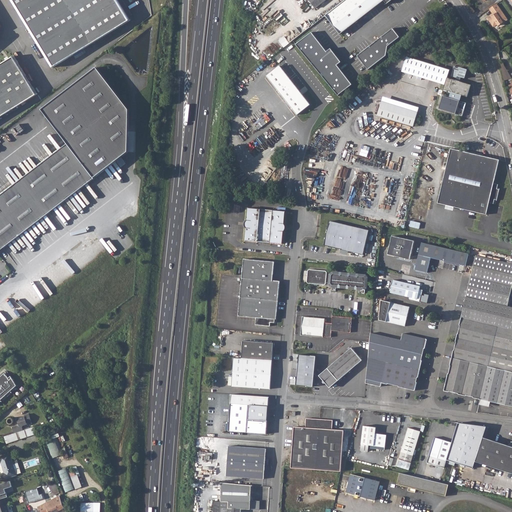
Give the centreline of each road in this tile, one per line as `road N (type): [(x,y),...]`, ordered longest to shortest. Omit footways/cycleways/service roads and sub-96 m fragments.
road 1 (motorway): [(203,0),(151,511)]
road 2 (motorway): [(164,511),(215,0)]
road 3 (motorway): [(186,0),(151,511)]
road 4 (residential): [(283,399),(303,206),(296,171),(302,135)]
road 5 (track): [(117,511),(137,295),(121,307)]
road 6 (unknown): [(303,206),(244,200),(240,242),(369,261)]
road 7 (residential): [(454,0),(486,59),(511,154)]
road 8 (residential): [(425,411),(283,399)]
road 9 (unknown): [(50,84),(125,32),(142,0)]
